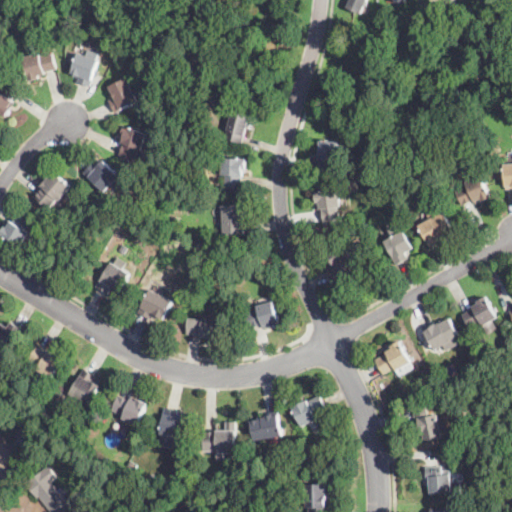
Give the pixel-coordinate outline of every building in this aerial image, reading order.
[(368,0),(363,14),(357,11),(356,13),(352,11),(353,10),(345,6),(347,0),(368,0)] [(118,38),(115,44),(108,40),(111,34),(118,38)] [(375,49),(374,56),(366,55),(367,48),(375,49)] [(101,54),(99,59),(101,60),(93,80),(95,81),(92,87),(78,82),(81,76),(73,73),(80,53),(88,56),(90,50),(101,54)] [(55,53),(57,63),(59,69),(47,72),(47,74),(42,75),(42,78),(31,81),(25,57),(42,53),(42,56),(55,53)] [(117,112),(111,100),(116,98),(111,87),(129,78),(140,101),(117,112)] [(20,89),(19,91),(13,100),(17,102),(12,109),(14,110),(9,117),(0,111),(0,90),(7,80),(20,89)] [(251,129),(250,129),(248,129),(244,143),(226,139),(231,120),(227,119),(230,110),(252,116),(250,124),(252,124),(251,129)] [(147,140),(143,150),(140,149),(136,161),(121,155),(125,144),(121,142),(125,132),(127,126),(149,135),(147,140)] [(339,149),(339,154),(339,162),(337,162),(337,169),(321,169),(321,159),(317,159),(317,153),(321,153),(321,142),(340,142),(339,149)] [(247,169),(245,169),(245,176),(243,176),(242,189),(225,188),(226,175),(223,175),(223,158),(248,159),(247,169)] [(110,166),(111,167),(121,176),(106,192),(91,177),(90,178),(85,173),(95,162),(99,166),(105,160),(107,161),(106,162),(110,166)] [(65,197),(60,201),(59,200),(51,210),(36,196),(50,180),(42,172),(49,165),(73,187),(65,197)] [(479,173),(475,173),(473,170),(474,166),(478,165),(481,167),(480,171),(479,173)] [(487,186),(491,195),(492,194),(494,197),(483,201),(483,200),(477,202),(475,200),(463,205),(457,190),(468,185),(467,182),(482,175),(487,186)] [(342,199),(343,206),(340,207),(341,219),(324,222),(323,210),(319,210),(318,200),(316,200),(315,194),(315,193),(340,189),(342,199)] [(244,202),(244,207),(246,207),(246,215),(247,215),(247,225),(246,225),(247,229),(224,230),(223,201),(244,200),(244,202)] [(437,212),(439,215),(445,211),(457,231),(442,240),(443,242),(433,248),(421,225),(432,219),(427,212),(434,208),(437,212)] [(34,222),(28,230),(31,233),(22,247),(2,234),(10,222),(13,223),(21,211),(35,220),(34,222)] [(400,265),(399,266),(394,258),(395,257),(386,241),(399,234),(394,226),(400,223),(415,248),(408,253),(411,259),(400,265)] [(338,279),(335,281),(328,269),(331,267),(329,263),(331,262),(328,255),(346,245),(358,267),(338,279)] [(128,280),(121,291),(122,292),(121,294),(112,288),(109,294),(97,287),(101,280),(102,281),(114,262),(132,273),(128,280)] [(175,301),(167,316),(165,320),(154,314),(151,320),(139,313),(141,308),(143,305),(144,306),(152,289),(175,301)] [(489,300),(491,304),(494,303),(497,307),(494,309),(499,317),(484,326),(483,323),(471,330),(463,315),(474,308),(474,307),(479,303),(479,301),(487,297),(489,300)] [(282,324),(281,324),(265,329),(264,324),(251,328),(246,310),(275,301),(282,324)] [(226,320),(224,340),(202,337),(202,336),(188,334),(190,318),(205,320),(205,317),(226,320)] [(451,318),(453,322),(464,342),(447,351),(444,346),(436,350),(426,331),(445,320),(446,322),(451,318)] [(9,326),(10,327),(12,323),(24,330),(11,352),(0,345),(0,326),(3,322),(9,326)] [(409,365),(401,369),(398,371),(396,368),(385,374),(377,360),(389,353),(386,349),(401,341),(413,362),(409,365)] [(50,353),(58,357),(59,356),(65,359),(54,379),(39,370),(41,367),(30,360),(39,346),(50,353)] [(102,386),(92,403),(91,405),(83,401),(79,407),(71,403),(75,397),(71,394),(86,369),(97,375),(94,382),(102,386)] [(67,388),(63,395),(57,392),(61,385),(67,388)] [(327,404),(328,407),(329,410),(317,416),(319,419),(304,427),(293,405),(302,401),(304,405),(322,395),(327,404)] [(128,400),(130,401),(131,398),(138,401),(139,399),(149,403),(139,426),(123,418),(125,416),(113,411),(120,396),(128,400)] [(430,410),(431,416),(439,414),(440,422),(443,421),(444,428),(442,428),(444,437),(426,442),(424,434),(423,434),(420,420),(417,421),(413,408),(428,404),(430,410)] [(192,419),(191,420),(187,439),(162,434),(166,410),(167,408),(180,410),(179,416),(192,419)] [(281,421),(283,431),(284,436),(256,441),(253,423),(252,423),(251,421),(263,419),(263,418),(266,417),(266,413),(279,411),(281,421)] [(48,416),(44,422),(40,419),(43,414),(48,416)] [(29,441),(14,434),(17,426),(14,425),(18,418),(36,427),(29,441)] [(238,427),(237,435),(237,454),(218,453),(218,452),(205,452),(205,432),(218,432),(218,431),(227,432),(227,422),(238,422),(238,427)] [(16,451),(11,461),(8,468),(0,464),(0,442),(16,450),(16,451)] [(139,463),(136,470),(129,467),(132,460),(139,463)] [(447,469),(447,471),(452,471),(452,481),(461,481),(462,492),(432,494),(431,486),(429,486),(428,482),(427,467),(446,466),(447,469)] [(56,485),(67,499),(73,507),(66,511),(52,511),(40,497),(38,498),(27,484),(44,470),(56,485)] [(327,486),(328,486),(328,508),(325,508),(325,511),(311,511),(311,508),(308,508),(308,485),(327,486)]
